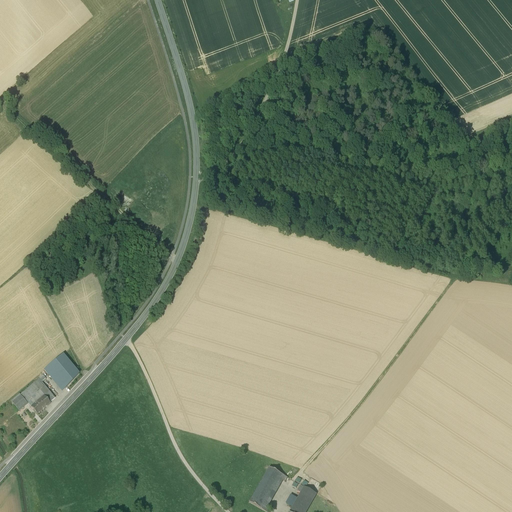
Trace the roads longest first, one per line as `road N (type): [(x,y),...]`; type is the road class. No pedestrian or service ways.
road 1 (track): [(0,101),(176,261)]
road 2 (unclassified): [(297,0),(271,92),(241,149),(195,186)]
road 3 (unclassified): [(124,339),(178,452),(229,511)]
road 4 (tertiary): [(157,0),(192,116),(195,186)]
road 5 (tertiary): [(124,339),(0,475)]
road 6 (tertiary): [(195,186),(164,287),(124,339)]
